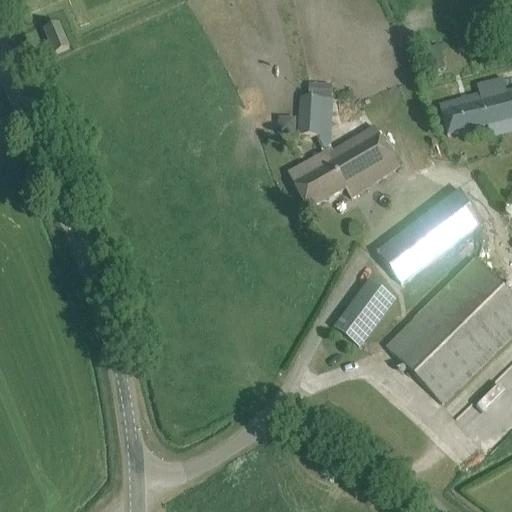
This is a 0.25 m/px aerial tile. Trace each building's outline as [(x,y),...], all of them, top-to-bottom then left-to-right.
[(44,31),(55,56),(69,50),(59,25),(44,31)] [(425,51),(433,74),(446,69),(438,46),(425,51)] [(511,132),(511,92),(505,94),(502,81),(478,88),(479,96),(440,107),(448,138),(487,128),(490,138),(511,132)] [(298,136),(319,138),(322,101),(302,99),(298,136)] [(400,168),(389,152),(373,128),(290,177),(309,212),(346,191),(352,201),(400,168)] [(378,255),(401,285),(479,227),(461,192),(378,255)] [(387,350),(442,406),(511,338),(511,297),(477,261),(387,350)] [(335,330),(359,349),(395,301),(371,282),(335,330)] [(481,403),(486,408),(507,389),(502,384),(481,403)]
